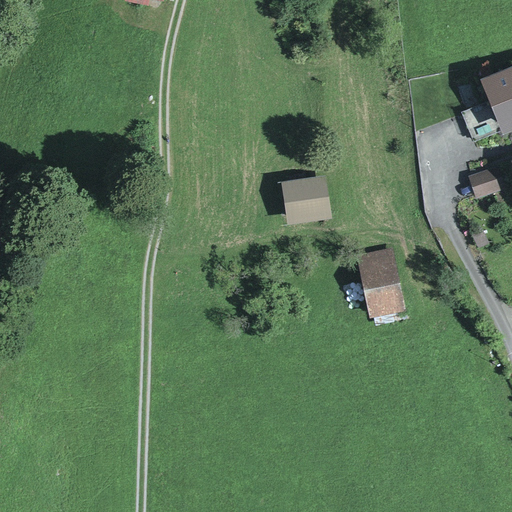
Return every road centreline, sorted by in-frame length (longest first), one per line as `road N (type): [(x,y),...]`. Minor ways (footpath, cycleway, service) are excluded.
road 1 (track): [(180,0),(164,65),(162,204),(146,292),(141,511)]
road 2 (residential): [(511,373),(433,227)]
